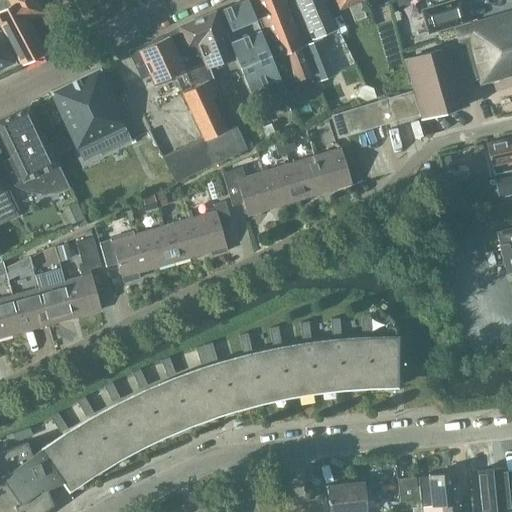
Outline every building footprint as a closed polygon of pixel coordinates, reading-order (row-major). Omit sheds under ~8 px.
[(0,0),(0,24),(21,64),(45,52),(29,21),(44,13),(37,0),(0,0)] [(245,0),(222,10),(223,11),(231,31),(256,21),(260,30),(231,42),(227,32),(226,33),(256,105),(287,92),(248,0),(245,0)] [(284,0),(255,0),(279,56),(284,54),(294,82),(312,75),(309,66),(308,66),(300,48),(303,47),(284,0)] [(333,19),(324,0),(297,0),(314,43),(303,47),(318,82),(337,74),(321,36),(327,33),(337,28),(333,19)] [(365,17),(360,4),(366,1),(365,0),(335,0),(340,12),(348,9),(354,22),(365,17)] [(367,0),(371,9),(390,0),(367,0)] [(460,0),(457,0),(422,11),(428,34),(467,22),(460,0)] [(169,36),(193,87),(207,80),(209,83),(212,82),(207,69),(234,58),(215,12),(179,27),(180,31),(169,36)] [(459,48),(407,60),(423,118),(466,106),(460,86),(478,82),(479,86),(511,77),(511,12),(454,30),(459,48)] [(0,72),(16,65),(1,35),(0,35),(0,72)] [(140,52),(130,57),(141,79),(150,74),(154,83),(175,73),(183,91),(193,87),(169,36),(139,50),(140,52)] [(100,71),(51,95),(77,149),(89,143),(96,147),(100,145),(105,155),(129,143),(115,114),(120,112),(100,71)] [(193,87),(183,91),(182,92),(203,136),(162,156),(175,182),(247,148),(236,125),(226,129),(212,98),(215,97),(209,83),(207,80),(193,87)] [(345,93),(361,96),(363,86),(348,82),(345,93)] [(390,98),(396,121),(419,115),(412,92),(390,98)] [(385,125),(396,121),(390,98),(378,102),(385,125)] [(373,128),(385,125),(378,102),(367,105),(373,128)] [(0,138),(6,152),(8,151),(11,157),(2,162),(13,186),(17,188),(22,190),(27,192),(33,194),(40,194),(46,194),(52,194),(58,193),(63,191),(69,189),(58,166),(59,165),(31,105),(10,115),(9,113),(0,117),(0,138)] [(362,132),(373,128),(367,105),(355,109),(362,132)] [(350,135),(362,132),(355,109),(343,112),(350,135)] [(339,139),(350,135),(343,112),(332,116),(339,139)] [(511,137),(504,139),(485,143),(489,160),(485,161),(489,176),(511,171),(511,137)] [(315,156),(325,192),(352,184),(341,148),(315,156)] [(300,200),(325,192),(315,156),(289,164),(300,200)] [(274,208),(300,200),(289,164),(264,172),(274,208)] [(274,208),(264,172),(245,177),(242,166),(221,172),(232,206),(243,202),(247,216),(274,208)] [(498,197),(511,193),(511,174),(494,179),(498,197)] [(3,189),(0,183),(0,222),(16,215),(3,189)] [(69,197),(54,201),(60,223),(74,219),(69,197)] [(189,219),(199,254),(211,251),(212,255),(227,250),(226,247),(226,246),(220,224),(231,220),(225,201),(213,204),(215,212),(189,219)] [(174,262),(199,254),(189,219),(164,227),(174,262)] [(148,269),(174,262),(164,227),(138,235),(148,269)] [(507,274),(511,272),(511,227),(496,232),(499,245),(497,245),(498,250),(500,249),(507,274)] [(122,277),(148,269),(138,235),(111,243),(122,277)] [(64,282),(74,318),(101,310),(90,270),(101,267),(92,237),(75,242),(81,264),(78,265),(81,277),(64,282)] [(48,325),(74,318),(64,282),(38,289),(48,325)] [(22,332),(48,325),(38,289),(12,296),(22,332)] [(0,338),(22,332),(12,296),(0,299),(0,338)] [(361,317),(362,335),(370,335),(370,316),(361,317)] [(330,319),(332,337),(340,336),(339,318),(330,319)] [(299,323),(302,341),(311,340),(308,322),(299,323)] [(269,328),(272,346),(281,345),(277,327),(269,328)] [(238,335),(242,353),(251,351),(247,333),(238,335)] [(26,442),(0,452),(0,511),(42,511),(52,505),(46,489),(63,483),(68,491),(71,490),(94,474),(114,462),(138,449),(163,437),(166,435),(189,426),(217,416),(215,412),(231,407),(232,411),(261,403),(285,398),(315,393),(339,390),(343,390),(367,388),(397,387),(397,336),(387,337),(368,338),(338,340),(308,343),(279,348),(249,354),(217,363),(217,364),(202,368),(198,369),(170,379),(146,390),(115,404),(89,418),(66,432),(48,444),(39,450),(32,455),(26,442)] [(203,345),(208,363),(217,360),(211,343),(203,345)] [(200,365),(208,363),(203,345),(195,348),(200,365)] [(167,377),(175,374),(168,357),(160,360),(167,377)] [(139,389),(147,385),(140,369),(131,373),(139,389)] [(112,402),(120,398),(111,382),(104,386),(112,402)] [(85,417),(93,413),(84,397),(76,401),(85,417)] [(59,433),(67,428),(57,413),(50,417),(59,433)] [(12,434),(12,435),(15,442),(32,436),(29,427),(12,434)] [(511,511),(511,476),(506,477),(505,468),(478,470),(480,498),(496,496),(498,511),(504,510),(504,511),(511,511)] [(420,506),(432,505),(442,504),(443,511),(458,511),(458,503),(459,503),(455,473),(429,475),(430,487),(418,488),(420,506)] [(397,479),(399,501),(417,499),(415,477),(397,479)] [(373,501),(365,502),(362,483),(327,486),(329,511),(375,511),(374,502),(373,501)]
